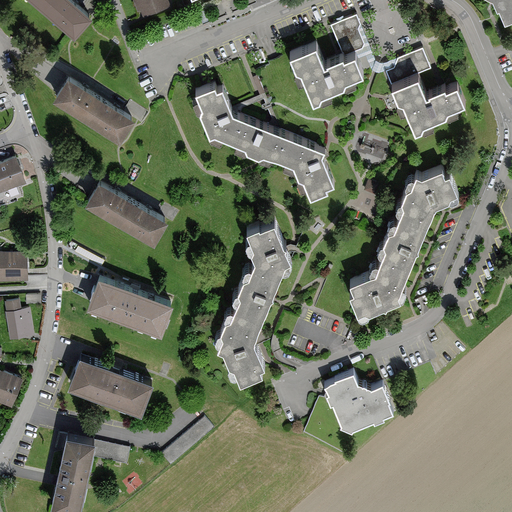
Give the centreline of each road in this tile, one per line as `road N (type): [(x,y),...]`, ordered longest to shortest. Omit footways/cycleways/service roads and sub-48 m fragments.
road 1 (residential): [(511,145),(441,307),(422,326),(301,375),(291,391)]
road 2 (residential): [(28,131),(54,235),(53,286),(34,391),(0,455)]
road 3 (residential): [(301,0),(140,64)]
road 4 (residential): [(450,0),(465,10),(511,105)]
